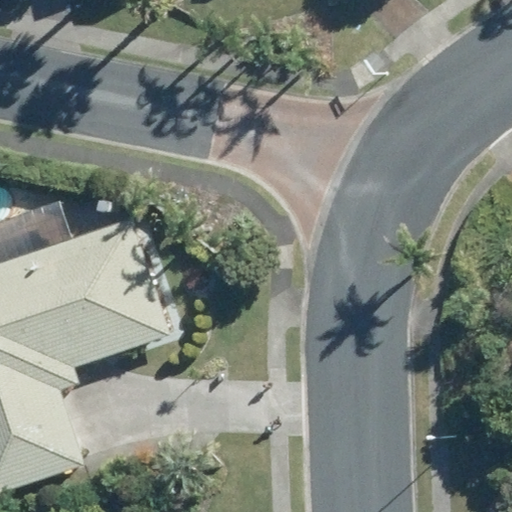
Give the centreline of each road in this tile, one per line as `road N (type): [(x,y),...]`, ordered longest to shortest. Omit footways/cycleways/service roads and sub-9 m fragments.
road 1 (residential): [(391,173),(222,121),(0,76)]
road 2 (residential): [(361,511),(357,350),(391,173)]
road 3 (residential): [(391,173),(417,131),(511,61)]
